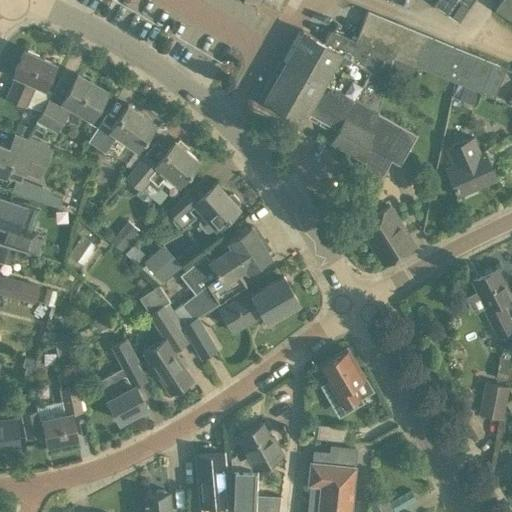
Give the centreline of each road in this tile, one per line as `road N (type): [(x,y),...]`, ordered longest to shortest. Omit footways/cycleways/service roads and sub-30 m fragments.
road 1 (residential): [(355,309),(271,174),(200,98),(143,57),(25,0)]
road 2 (residential): [(35,485),(132,455),(355,309)]
road 3 (residential): [(468,511),(355,309)]
road 4 (residential): [(355,309),(511,220)]
